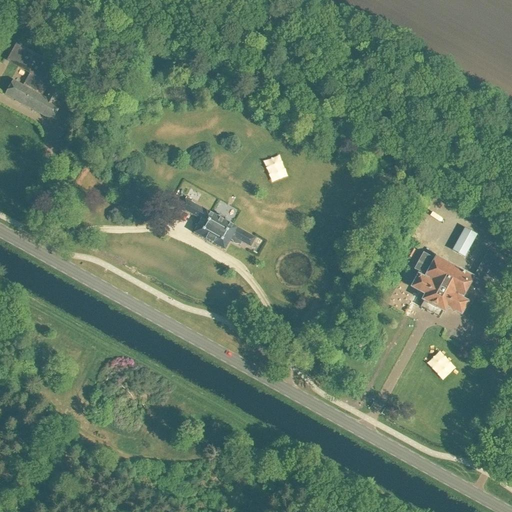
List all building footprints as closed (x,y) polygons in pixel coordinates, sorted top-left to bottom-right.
[(53,64),(16,44),(6,62),(29,74),(23,86),(13,81),(5,95),(52,121),(60,107),(61,105),(55,101),(64,86),(56,82),(46,99),(42,97),(49,84),(44,82),(53,64)] [(194,233),(225,251),(230,241),(232,242),(233,244),(235,245),(237,244),(240,246),(241,243),(250,248),(255,238),(225,223),(225,218),(221,216),(217,218),(191,203),(192,201),(186,197),(180,208),(198,218),(195,225),(198,226),(194,233)] [(465,229),(453,251),(464,258),(476,235),(465,229)] [(412,259),(416,251),(411,248),(406,256),(412,259)] [(511,262),(489,250),(482,262),(473,278),(436,257),(435,259),(423,253),(414,269),(420,273),(419,275),(411,288),(425,296),(422,301),(423,301),(420,307),(440,318),(443,312),(444,313),(447,308),(461,315),(468,303),(470,305),(475,296),(489,304),(500,284),(502,284),(511,265),(511,262)]
